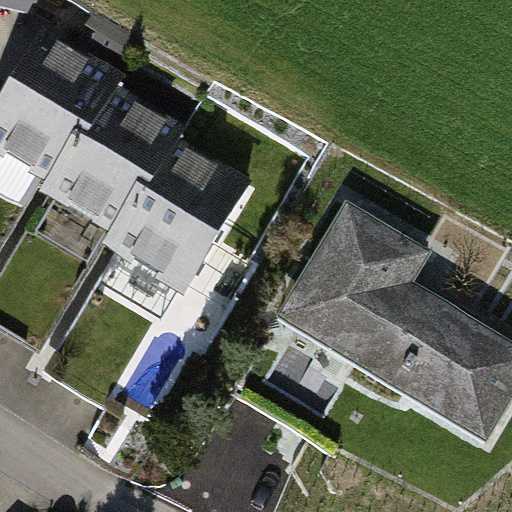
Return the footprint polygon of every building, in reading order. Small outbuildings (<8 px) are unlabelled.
[(117,82),(44,38),(0,111),(0,148),(56,182),(111,92),(117,82)] [(182,135),(111,92),(56,182),(50,192),(122,236),(176,146),(182,135)] [(247,189),(176,146),(122,236),(115,247),(187,290),(247,189)] [(0,243),(18,214),(0,203),(0,243)] [(430,258),(343,206),(276,320),(489,446),(511,408),(511,342),(414,285),(430,258)] [(87,271),(30,238),(0,288),(0,322),(42,347),(87,271)] [(156,328),(99,295),(54,371),(111,404),(156,328)]
